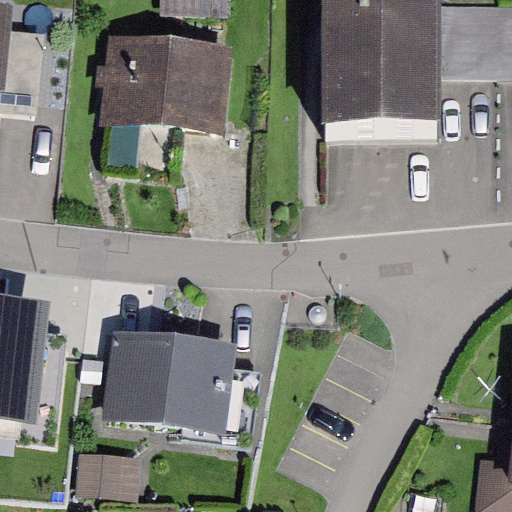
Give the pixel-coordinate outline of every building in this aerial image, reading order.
[(227,0),(159,0),(158,26),(225,31),(227,0)] [(442,0),(323,0),(323,148),(443,149),(443,87),(443,10),(442,0)] [(443,87),(511,87),(511,10),(443,10),(443,87)] [(14,17),(0,15),(0,102),(5,103),(11,41),(14,17)] [(11,41),(5,103),(42,106),(48,45),(11,41)] [(234,58),(110,45),(101,132),(225,146),(234,58)] [(25,346),(0,343),(0,432),(59,437),(65,361),(24,358),(25,346)] [(233,364),(112,346),(99,436),(220,453),(233,364)] [(511,511),(511,467),(482,465),(477,511),(511,511)] [(140,471),(78,470),(77,511),(139,511),(140,471)]
